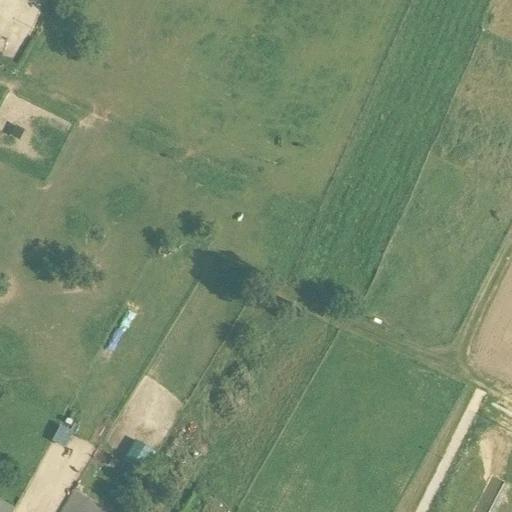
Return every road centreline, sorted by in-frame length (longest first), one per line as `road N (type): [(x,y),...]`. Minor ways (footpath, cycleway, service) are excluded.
road 1 (track): [(221,275),(511,396)]
road 2 (track): [(451,371),(511,251)]
